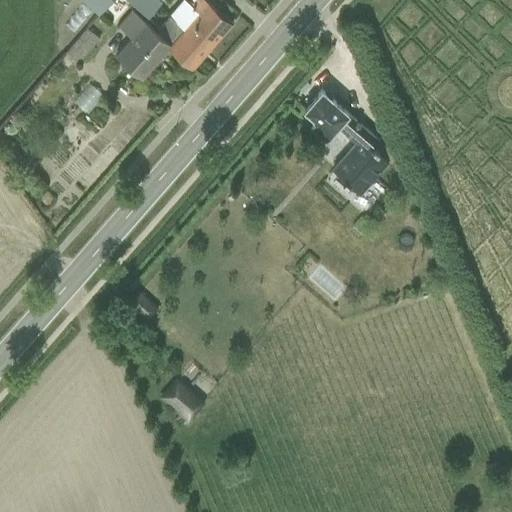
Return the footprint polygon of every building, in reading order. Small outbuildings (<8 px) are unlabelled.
[(77,0),(73,5),(87,17),(101,0),(142,0),(146,3),(147,0),(77,0)] [(162,0),(147,19),(123,0),(120,0),(104,20),(118,31),(103,49),(132,72),(188,3),(183,0),(162,0)] [(190,64),(232,19),(211,0),(209,0),(169,44),(190,64)] [(69,54),(86,30),(73,20),(56,45),(69,54)] [(88,111),(103,94),(89,80),(73,97),(88,111)] [(329,131),(348,106),(316,82),(298,107),(329,131)] [(369,137),(328,175),(354,203),(375,185),(361,169),(381,151),(369,137)] [(131,312),(141,304),(130,291),(121,299),(131,312)] [(150,394),(171,414),(188,396),(167,376),(150,394)]
